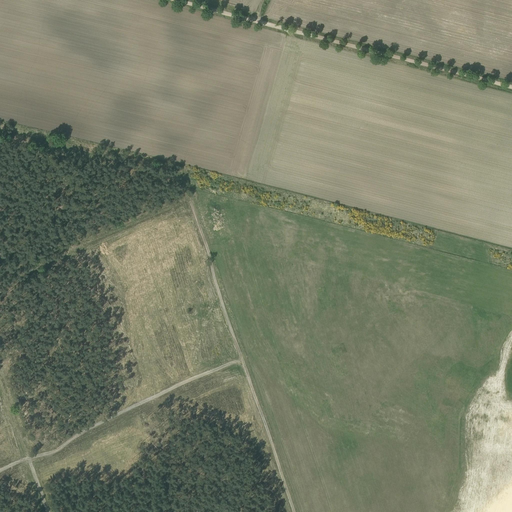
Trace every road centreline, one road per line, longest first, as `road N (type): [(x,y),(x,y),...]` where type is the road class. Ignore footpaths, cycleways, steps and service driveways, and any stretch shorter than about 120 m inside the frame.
road 1 (track): [(0,132),(182,184),(292,511)]
road 2 (track): [(251,19),(511,86)]
road 3 (track): [(242,356),(0,472)]
